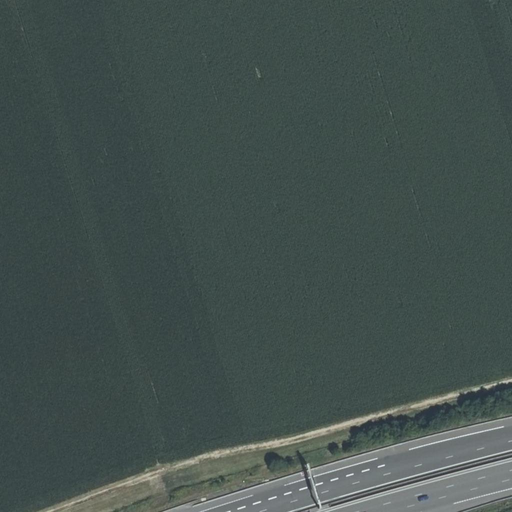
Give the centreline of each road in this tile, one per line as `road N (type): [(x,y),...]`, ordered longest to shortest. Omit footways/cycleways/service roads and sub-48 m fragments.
road 1 (motorway): [(511,441),(259,511)]
road 2 (motorway): [(358,511),(511,470)]
